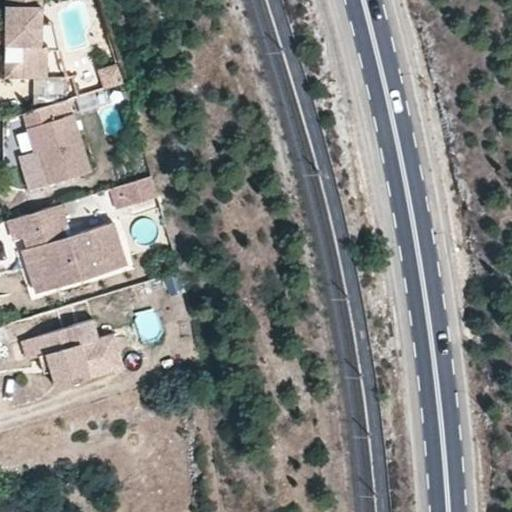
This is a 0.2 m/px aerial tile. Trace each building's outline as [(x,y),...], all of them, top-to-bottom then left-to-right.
[(49,21),(43,21),(42,0),(5,0),(6,21),(0,21),(0,38),(6,39),(6,73),(34,73),(33,105),(53,100),(65,96),(66,74),(49,75),(49,21)] [(118,61),(98,67),(103,85),(123,79),(118,61)] [(82,112),(98,108),(93,91),(77,96),(82,112)] [(33,105),(24,108),(29,123),(34,122),(42,147),(37,148),(29,151),(38,181),(91,165),(74,110),(58,113),(53,100),(33,105)] [(34,122),(29,123),(37,148),(42,147),(34,122)] [(109,187),(115,207),(159,193),(152,173),(109,187)] [(114,217),(75,228),(63,232),(59,221),(70,218),(64,199),(15,214),(21,234),(33,230),(36,241),(24,245),(30,266),(42,262),(48,283),(126,259),(114,217)] [(42,262),(30,266),(36,286),(48,283),(42,262)] [(118,367),(101,312),(77,319),(94,374),(118,367)] [(41,353),(47,350),(52,368),(58,385),(94,374),(77,319),(22,336),(29,357),(41,353)] [(47,350),(41,353),(46,369),(52,368),(47,350)]
